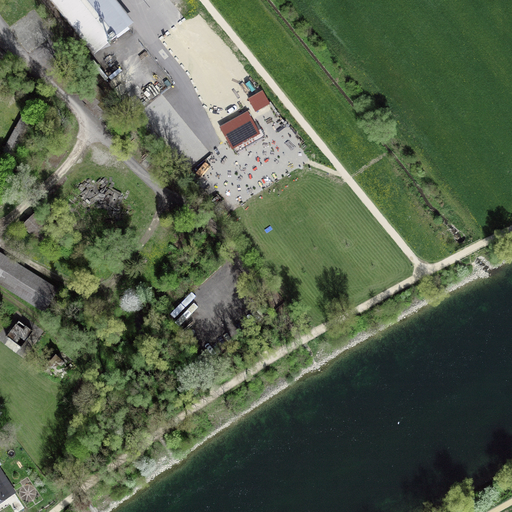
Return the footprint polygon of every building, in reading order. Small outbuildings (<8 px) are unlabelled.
[(53,0),(95,51),(110,39),(112,41),(116,37),(115,35),(127,25),(106,0),(53,0)] [(99,75),(80,96),(93,108),(100,100),(106,94),(97,86),(103,79),(99,75)] [(269,103),(262,92),(248,100),(255,111),(269,103)] [(113,112),(100,100),(93,108),(105,120),(113,112)] [(34,117),(23,111),(1,154),(12,160),(34,117)] [(249,114),(222,129),(234,149),(260,134),(249,114)] [(123,129),(114,120),(109,125),(117,134),(123,129)] [(64,150),(54,143),(44,158),(54,165),(64,150)] [(54,231),(36,213),(21,227),(40,245),(54,231)] [(61,290),(0,253),(0,286),(46,315),(61,290)] [(0,501),(11,494),(0,477),(0,501)]
